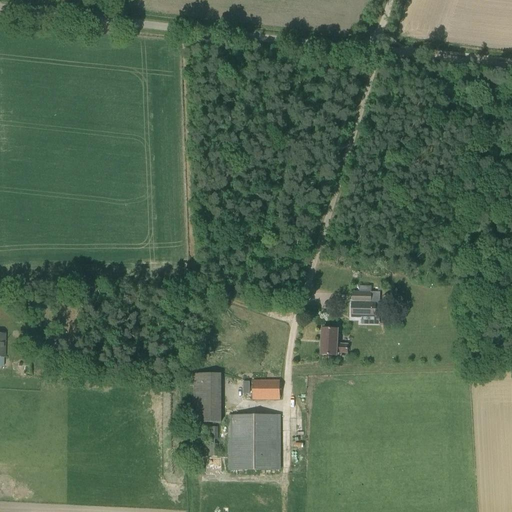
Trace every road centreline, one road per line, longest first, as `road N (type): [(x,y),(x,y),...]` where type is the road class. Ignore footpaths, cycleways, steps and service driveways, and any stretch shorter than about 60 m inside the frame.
road 1 (track): [(511,66),(374,50),(296,321),(222,299),(0,292)]
road 2 (unclassified): [(374,50),(0,7)]
road 3 (unknown): [(296,321),(288,446)]
